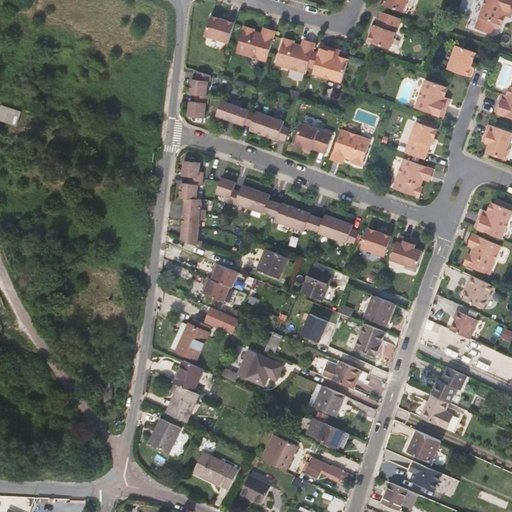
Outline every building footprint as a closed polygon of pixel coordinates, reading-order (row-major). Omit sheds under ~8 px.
[(385,0),(384,5),(404,12),(408,0),(385,0)] [(511,15),(511,0),(486,0),(479,20),(475,31),(491,36),(494,29),(499,31),(500,27),(501,28),(505,18),(508,19),(510,15),(511,15)] [(378,10),(373,24),(372,24),(369,32),(369,31),(366,40),(387,48),(398,17),(378,10)] [(230,41),(233,32),(237,20),(228,17),(227,21),(222,19),(212,16),(206,36),(230,43),(230,41)] [(245,26),(237,53),(267,62),(268,59),(271,49),(275,35),(276,32),(268,29),(266,35),(262,34),(255,32),(255,29),(245,26)] [(284,38),(277,65),(307,73),(308,71),(311,61),(315,45),(316,43),(307,41),(306,47),(302,46),(294,44),(295,41),(284,38)] [(339,56),(340,53),(336,52),(336,50),(322,45),(314,74),(343,82),(349,59),(339,56)] [(479,81),(482,72),(479,71),(481,66),(484,56),(465,49),(456,72),(479,81)] [(191,94),(196,95),(207,95),(209,80),(211,80),(211,75),(198,71),(197,80),(192,80),(191,94)] [(444,118),(449,104),(446,103),(448,98),(445,97),(448,87),(426,80),(416,108),(444,118)] [(511,86),(511,87),(508,96),(505,95),(503,100),(501,99),(496,113),(511,118),(511,86)] [(301,92),(291,89),(288,99),(298,101),(301,92)] [(189,116),(205,118),(207,103),(209,104),(210,96),(207,95),(196,95),(195,102),(190,101),(189,116)] [(231,121),(239,100),(234,99),(232,103),(223,100),(217,116),(231,121)] [(245,124),(250,112),(250,110),(241,107),(243,102),(239,100),(231,121),(245,126),(245,124)] [(15,113),(19,114),(20,111),(1,105),(0,110),(0,117),(12,121),(13,118),(15,113)] [(265,133),(272,114),(258,109),(256,114),(250,112),(245,124),(252,127),(251,128),(265,133)] [(290,126),(284,124),(286,119),(272,114),(265,133),(279,138),(279,137),(286,139),(288,133),(290,126)] [(424,159),(429,146),(430,146),(431,144),(433,138),(434,138),(437,129),(435,129),(437,123),(422,118),(420,123),(415,122),(404,152),(424,159)] [(312,148),(325,153),(332,134),(302,123),(294,144),(303,147),(311,150),(312,148)] [(511,132),(499,128),(494,141),(497,142),(496,146),(499,147),(496,156),(511,161),(511,132)] [(371,140),(341,129),(334,150),(331,159),(339,162),(341,156),(345,157),(352,160),(351,162),(362,166),(371,140)] [(423,179),(425,175),(431,177),(434,169),(404,159),(393,188),(419,198),(423,187),(421,187),(423,179)] [(190,184),(189,185),(203,186),(204,173),(200,172),(201,163),(185,161),(183,176),(190,177),(190,184)] [(229,201),(233,189),(236,182),(222,177),(216,192),(225,195),(224,200),(229,201)] [(203,186),(189,185),(190,184),(182,183),(181,198),(186,198),(202,200),(203,186)] [(249,208),(256,189),(242,184),(240,191),(233,189),(229,201),(235,204),(235,203),(249,208)] [(271,214),(275,201),(268,199),(270,194),(256,189),(249,208),(263,213),(264,211),(271,214)] [(184,213),(205,215),(206,210),(201,210),(202,200),(186,198),(184,213)] [(488,212),(485,211),(483,215),(481,214),(475,228),(502,239),(511,216),(511,210),(511,211),(511,209),(511,206),(496,200),(494,204),(492,203),(488,212)] [(290,226),(296,207),(282,202),(282,204),(275,201),(271,214),(278,216),(276,221),(290,226)] [(312,228),(316,216),(310,214),(310,212),(296,207),(290,226),(303,231),(305,228),(305,226),(312,228)] [(182,228),(199,230),(200,220),(205,220),(205,215),(184,213),(182,228)] [(332,238),(339,219),(325,214),(323,219),(316,216),(312,228),(319,231),(318,233),(332,238)] [(354,243),(358,231),(351,229),(353,224),(339,219),(332,238),(346,243),(347,241),(354,243)] [(182,228),(181,240),(201,247),(202,240),(197,239),(199,230),(182,228)] [(392,233),(384,230),(383,233),(378,231),(367,228),(360,247),(384,256),(392,233)] [(502,246),(473,234),(469,242),(475,245),(474,248),(471,256),(468,255),(464,265),(490,275),(502,246)] [(422,251),(413,248),(415,244),(411,243),(412,240),(398,235),(390,259),(406,265),(405,267),(415,271),(422,251)] [(288,258),(266,249),(258,269),(279,279),(288,258)] [(233,287),(239,273),(216,263),(210,278),(231,287),(233,287)] [(331,276),(313,268),(303,291),(323,299),(326,291),(325,291),(331,276)] [(331,283),(338,286),(341,277),(334,274),(331,283)] [(210,278),(208,277),(205,284),(207,285),(205,290),(204,293),(225,302),(231,287),(210,278)] [(495,286),(473,277),(470,284),(471,285),(469,290),(465,300),(485,309),(495,286)] [(396,304),(374,294),(365,316),(387,325),(396,304)] [(239,319),(212,308),(207,321),(233,332),(239,319)] [(311,312),(301,333),(321,342),(331,321),(311,312)] [(453,319),(455,320),(450,331),(470,340),(478,322),(457,312),(453,319)] [(191,318),(188,324),(210,334),(213,328),(191,318)] [(292,324),(282,320),(278,331),(287,335),(292,324)] [(170,347),(177,350),(188,324),(181,321),(170,347)] [(188,324),(177,350),(198,360),(210,334),(188,324)] [(378,359),(388,333),(368,324),(358,350),(378,359)] [(265,351),(274,355),(283,335),(274,331),(265,351)] [(284,366),(253,352),(249,354),(241,371),(243,376),(265,386),(269,376),(277,380),(284,366)] [(205,370),(183,360),(173,383),(179,385),(195,392),(205,370)] [(320,374),(323,376),(328,365),(338,370),(341,361),(339,360),(337,365),(326,360),(320,374)] [(328,365),(323,376),(353,390),(357,382),(364,385),(369,374),(341,361),(338,370),(328,365)] [(448,367),(441,381),(457,388),(461,390),(467,376),(448,367)] [(450,403),(457,388),(441,381),(438,380),(431,394),(432,395),(449,402),(450,403)] [(310,404),(315,407),(324,386),(319,384),(310,404)] [(179,385),(166,412),(167,412),(176,416),(180,419),(188,423),(201,395),(195,392),(179,385)] [(324,386),(315,407),(337,417),(346,396),(324,386)] [(113,389),(105,388),(104,388),(104,402),(112,402),(113,389)] [(446,410),(449,402),(432,395),(422,417),(424,418),(446,428),(453,414),(446,410)] [(276,403),(263,398),(260,405),(272,411),(276,403)] [(167,412),(164,420),(177,425),(180,419),(176,416),(167,412)] [(318,420),(325,423),(327,418),(320,415),(318,420)] [(182,428),(177,425),(164,420),(161,418),(149,442),(171,453),(182,428)] [(309,435),(323,441),(322,443),(330,447),(331,445),(337,448),(339,445),(343,447),(350,434),(325,423),(318,420),(316,419),(309,435)] [(408,444),(411,445),(417,431),(414,429),(408,444)] [(440,441),(417,431),(411,445),(408,452),(430,462),(440,441)] [(268,462),(279,437),(274,435),(262,459),(268,462)] [(297,446),(279,437),(268,462),(270,463),(286,471),(297,446)] [(239,471),(203,453),(194,472),(230,490),(239,471)] [(322,469),(338,476),(337,477),(351,484),(354,477),(340,470),(314,458),(313,458),(311,457),(310,459),(312,460),(307,472),(317,477),(318,477),(322,469)] [(443,473),(413,461),(410,471),(414,473),(411,481),(435,491),(443,473)] [(272,487),(250,476),(242,494),(263,504),(272,487)] [(419,495),(408,490),(391,483),(382,503),(400,511),(402,505),(413,510),(419,495)]
